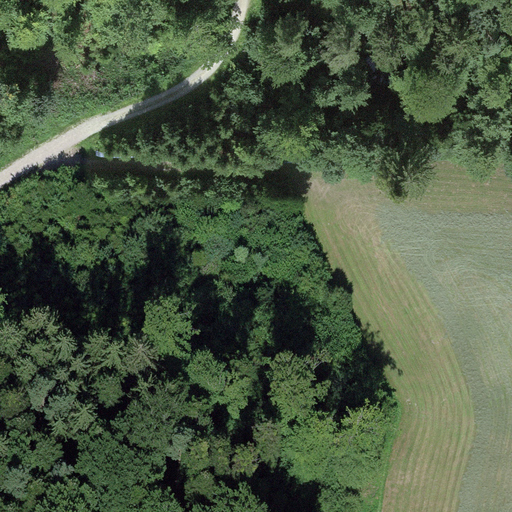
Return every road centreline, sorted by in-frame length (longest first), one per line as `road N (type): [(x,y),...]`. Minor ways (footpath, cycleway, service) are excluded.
road 1 (track): [(0,185),(218,65),(244,37),(247,0)]
road 2 (track): [(26,167),(272,171)]
